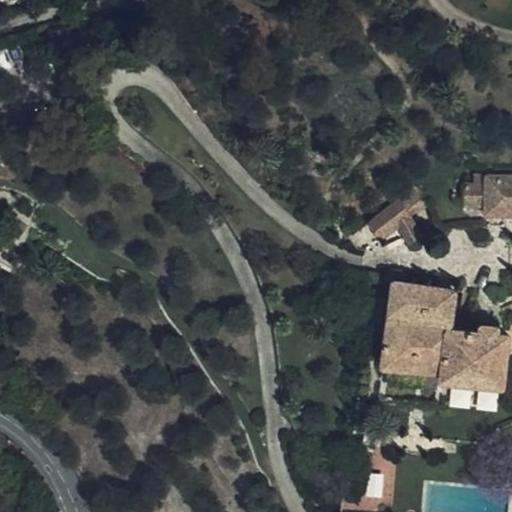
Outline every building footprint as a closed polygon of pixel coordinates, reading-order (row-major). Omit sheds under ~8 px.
[(511,215),(511,176),(473,176),(472,183),(463,183),(462,206),(485,206),(485,215),(488,216),(487,226),(500,226),(500,216),(511,215)] [(421,183),(404,196),(411,205),(424,195),(421,183)] [(462,206),(463,183),(421,183),(424,195),(427,205),(434,228),(485,225),(487,226),(488,216),(485,215),(485,206),(462,206)] [(424,195),(411,205),(416,211),(427,205),(424,195)] [(404,196),(368,224),(383,241),(398,230),(409,244),(422,235),(407,217),(403,211),(411,205),(404,196)] [(411,205),(403,211),(407,217),(416,211),(411,205)] [(451,283),(436,282),(435,288),(450,291),(451,283)] [(450,327),(454,291),(450,291),(435,288),(395,283),(383,364),(442,373),(442,380),(501,387),(507,336),(495,334),(496,327),(480,325),(478,332),(450,327)] [(392,499),(397,461),(383,459),(377,497),(392,499)]
